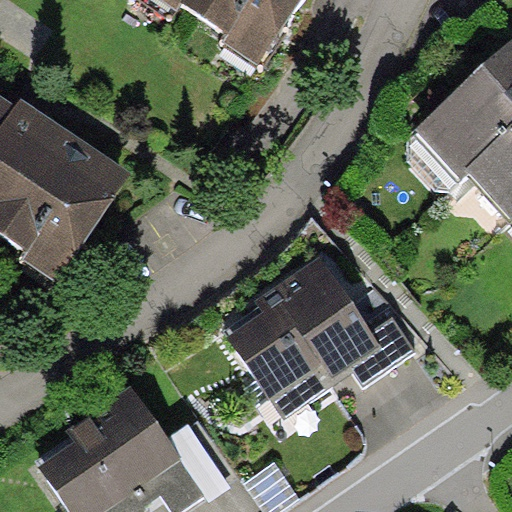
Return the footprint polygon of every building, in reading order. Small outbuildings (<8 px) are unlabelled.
[(147,0),(180,22),(188,11),(223,34),(216,44),(262,74),(311,0),(147,0)] [(511,42),(417,132),(463,182),(471,174),(466,169),(511,126),(511,42)] [(0,91),(0,231),(23,247),(17,256),(61,287),(139,174),(24,95),(18,104),(0,91)] [(471,174),(511,221),(511,220),(511,126),(466,169),(471,174)] [(323,251),(263,292),(276,311),(236,338),(272,389),(297,371),(312,392),(337,375),(332,367),(346,357),(363,382),(414,346),(390,312),(374,323),(323,251)] [(183,450),(135,379),(67,424),(81,444),(51,464),(83,511),(95,511),(109,503),(115,511),(146,511),(158,504),(152,495),(167,485),(179,503),(219,476),(196,441),(183,450)]
